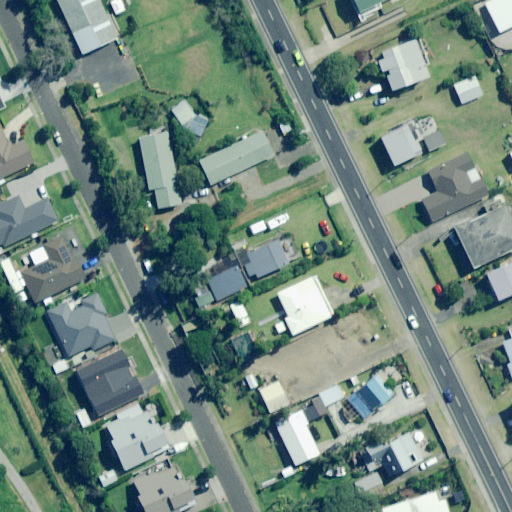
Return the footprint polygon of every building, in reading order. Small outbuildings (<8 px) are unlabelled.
[(113,42),(93,0),(46,0),(75,60),(113,42)] [(388,0),(350,0),(360,19),(382,8),(380,4),(388,0)] [(511,0),(493,0),(485,4),(499,34),(511,27),(511,0)] [(381,73),(387,71),(389,77),(386,78),(391,92),(428,79),(424,67),(429,66),(420,39),(374,55),(381,73)] [(483,97),(475,77),(454,86),(461,105),(483,97)] [(423,136),(417,122),(378,139),(391,168),(421,154),(415,140),(423,136)] [(256,128),(191,159),(203,184),(268,153),(256,128)] [(176,204),(161,129),(129,136),(144,210),(176,204)] [(0,185),(6,183),(3,179),(33,165),(23,142),(8,149),(0,130),(0,185)] [(445,146),(440,134),(423,141),(427,153),(445,146)] [(474,171),(466,154),(427,172),(437,193),(421,201),(431,223),(490,195),(482,178),(478,169),(474,171)] [(0,245),(1,245),(3,248),(58,224),(48,200),(24,210),(18,198),(0,205),(0,245)] [(511,251),(511,221),(501,199),(450,223),(472,270),(511,251)] [(71,259),(60,237),(28,253),(33,264),(19,270),(35,304),(85,280),(74,258),(71,259)] [(285,258),(277,241),(249,254),(247,250),(238,254),(248,277),(255,274),(257,279),(288,265),(285,258)] [(511,295),(511,263),(484,276),(495,302),(511,295)] [(247,288),(236,267),(209,281),(220,302),(247,288)] [(333,317),(316,277),(276,295),(287,318),(283,320),(290,336),(333,317)] [(87,299),(84,293),(46,311),(69,357),(91,346),(94,352),(116,342),(104,317),(107,316),(96,295),(87,299)] [(246,317),(239,302),(229,307),(236,322),(246,317)] [(247,334),(233,342),(243,361),(257,353),(247,334)] [(328,347),(323,334),(299,345),(304,356),(297,360),(305,378),(341,362),(333,345),(328,347)] [(511,380),(511,379),(511,340),(501,344),(509,364),(506,366),(511,380)] [(394,395),(378,375),(347,400),(364,420),(394,395)] [(288,405),(278,383),(259,392),(269,414),(288,405)] [(343,399),(337,386),(319,395),(325,408),(343,399)] [(142,414),(139,406),(117,415),(119,420),(104,426),(123,472),(153,459),(151,453),(166,446),(156,425),(153,426),(147,412),(142,414)] [(307,425),(301,412),(274,424),(294,467),(318,455),(305,426),(307,425)] [(422,462),(408,435),(384,446),(381,440),(362,449),(372,471),(385,465),(390,477),(422,462)] [(142,511),(173,511),(173,510),(192,502),(182,480),(179,482),(171,464),(130,483),(142,511)] [(117,482),(112,471),(98,478),(103,489),(117,482)] [(385,494),(377,475),(356,485),(365,504),(385,494)] [(436,503),(433,493),(376,511),(446,511),(443,501),(436,503)]
